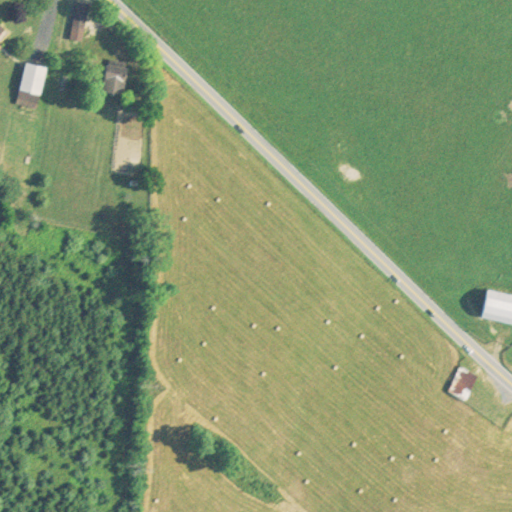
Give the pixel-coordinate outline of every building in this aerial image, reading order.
[(80,37),(87,4),(75,1),(68,34),(80,37)] [(14,102),(35,107),(44,64),(22,60),(14,102)] [(123,65),(104,64),(102,90),(122,91),(123,65)] [(479,315),(511,321),(511,291),(485,287),(479,315)] [(475,372),(457,364),(446,390),(465,398),(475,372)]
